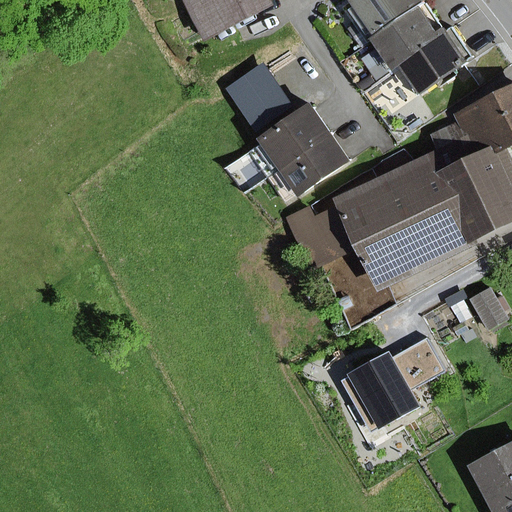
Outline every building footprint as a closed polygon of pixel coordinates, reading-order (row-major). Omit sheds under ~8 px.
[(275,5),(272,0),(183,0),(205,41),(275,5)] [(371,40),(426,2),(424,0),(348,0),(353,7),(347,12),(355,24),(348,29),(361,47),(371,40)] [(388,73),(398,66),(447,33),(426,2),(371,40),(382,56),(378,59),(388,73)] [(472,57),(452,29),(447,33),(398,66),(419,97),(468,63),(466,61),(472,57)] [(233,84),(262,128),(300,104),(271,59),(233,84)] [(473,75),(459,85),(465,94),(479,85),(473,75)] [(315,218),(310,207),(286,218),(311,272),(357,251),(377,294),(481,245),(479,241),(511,226),(511,155),(509,149),(511,147),(511,84),(492,94),(454,114),(459,123),(430,136),(437,152),(334,199),(338,207),(315,218)] [(311,102),(259,139),(281,170),(333,133),(311,102)] [(353,161),(333,133),(281,170),(301,198),(353,161)] [(492,288),(470,300),(490,335),(511,323),(505,312),(510,309),(503,296),(498,299),(492,288)] [(407,301),(366,324),(381,350),(410,334),(400,317),(412,310),(407,301)] [(420,310),(412,315),(419,326),(427,322),(420,310)] [(511,511),(511,442),(468,466),(492,511),(511,511)]
